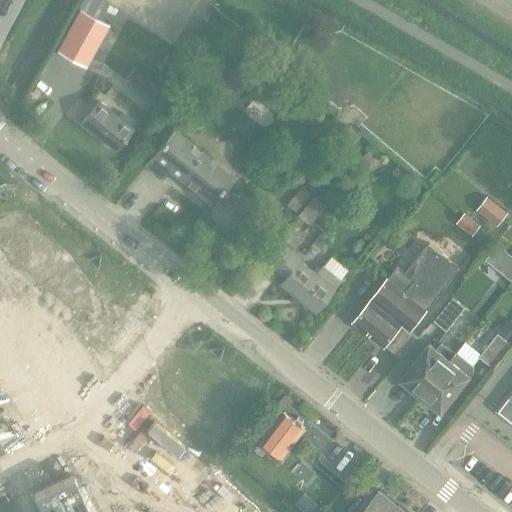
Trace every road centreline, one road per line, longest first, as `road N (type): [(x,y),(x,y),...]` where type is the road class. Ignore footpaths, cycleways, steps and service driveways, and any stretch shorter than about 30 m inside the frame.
road 1 (tertiary): [(470,511),(192,289)]
road 2 (residential): [(0,470),(80,434),(192,289)]
road 3 (tertiary): [(192,289),(0,136)]
